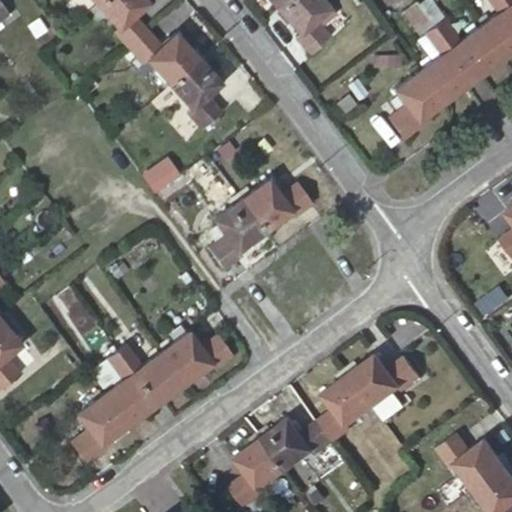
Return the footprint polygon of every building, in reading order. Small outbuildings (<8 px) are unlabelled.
[(112,32),(127,48),(128,48),(147,30),(133,15),(147,1),(146,0),(98,0),(96,3),(117,27),(112,32)] [(330,6),(324,0),(283,0),(282,1),(276,6),(299,32),(294,36),(311,54),(331,36),(315,19),(330,6)] [(430,0),(424,0),(418,5),(433,25),(442,18),(444,18),(430,0)] [(481,25),(478,26),(497,52),(502,59),(511,51),(511,12),(503,0),(489,0),(498,11),(489,18),(485,12),(475,18),(481,25)] [(511,0),(503,0),(511,12),(511,0)] [(0,19),(9,13),(0,2),(0,19)] [(418,5),(416,2),(402,12),(419,35),(424,32),(433,25),(418,5)] [(433,25),(474,80),(494,65),(502,59),(497,52),(478,26),(476,28),(471,21),(463,28),(468,34),(459,41),(442,18),(433,25)] [(451,97),(474,80),(433,25),(424,32),(440,55),(432,61),(427,54),(418,61),(422,67),(420,69),(444,101),(451,97)] [(128,48),(127,48),(142,65),(148,60),(169,83),(203,53),(203,52),(196,43),(190,48),(176,32),(161,46),(147,30),(128,48)] [(203,53),(169,83),(190,107),(185,112),(202,128),(221,110),(207,95),(221,82),(205,65),(210,60),(203,52),(203,53)] [(444,101),(420,69),(418,71),(413,64),(404,71),(408,77),(393,88),(398,94),(390,100),(396,108),(404,102),(405,104),(387,117),(402,138),(422,124),(419,119),(444,101)] [(220,146),(209,154),(226,176),(237,168),(220,146)] [(165,159),(141,177),(153,193),(177,175),(165,159)] [(242,196),(240,198),(264,230),(289,211),(293,216),(312,201),(297,181),(278,193),(267,178),(251,190),(247,183),(237,190),(242,196)] [(264,230),(240,198),(237,200),(232,193),(223,200),(228,206),(213,218),(215,221),(225,234),(212,243),(207,247),(222,268),(242,254),(239,249),(264,230)] [(511,204),(504,210),(511,220),(511,228),(498,239),(511,258),(511,204)] [(204,230),(212,243),(225,234),(215,221),(204,230)] [(114,287),(96,263),(84,271),(102,295),(114,287)] [(4,281),(0,285),(0,301),(0,302),(18,286),(10,277),(4,281)] [(67,284),(54,293),(74,317),(85,308),(67,284)] [(31,299),(21,306),(41,331),(51,323),(31,299)] [(1,319),(0,318),(0,388),(20,373),(5,355),(20,343),(6,327),(13,322),(6,314),(1,319)] [(174,369),(183,383),(210,363),(214,368),(232,353),(217,333),(199,346),(188,330),(172,342),(168,335),(158,342),(164,348),(161,350),(164,354),(174,369)] [(109,341),(116,350),(126,343),(119,334),(109,341)] [(155,403),(183,383),(174,369),(164,354),(161,350),(159,351),(155,345),(144,353),(149,359),(141,364),(126,343),(116,350),(155,403)] [(127,424),(155,403),(116,350),(106,357),(123,378),(114,384),(110,378),(102,384),(106,390),(104,392),(110,401),(127,424)] [(344,366),(372,404),(398,385),(402,391),(420,375),(404,355),(387,368),(376,352),(357,366),(353,360),(344,366)] [(333,408),(316,420),(332,441),(350,428),(346,423),(372,404),(344,366),(335,374),(339,379),(321,392),(333,408)] [(101,443),(127,424),(110,401),(104,392),(101,394),(97,388),(87,395),(92,401),(75,412),(87,428),(69,441),(86,462),(104,448),(101,443)] [(265,424),(257,430),(285,468),(309,451),(312,456),(332,441),(316,420),(300,432),(288,416),(269,430),(265,424)] [(285,468),(257,430),(247,438),(252,443),(234,456),(245,472),(228,485),(243,506),(263,493),(259,487),(285,468)] [(454,463),(472,488),(511,460),(505,451),(498,456),(485,438),(469,450),(456,432),(434,447),(449,466),(454,463)] [(511,460),(472,488),(489,511),(511,511),(511,507),(509,503),(511,500),(511,474),(511,460)] [(338,511),(328,498),(316,506),(321,511),(338,511)]
